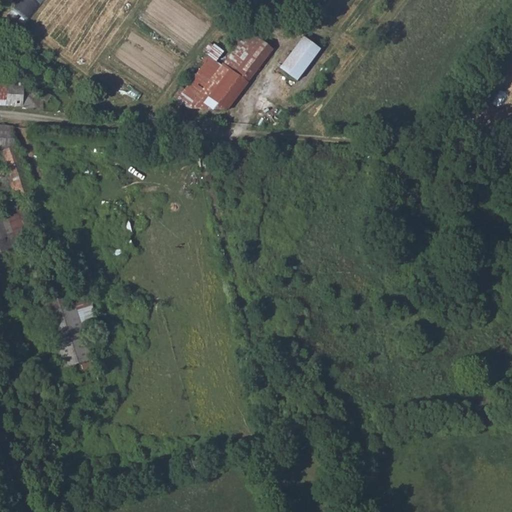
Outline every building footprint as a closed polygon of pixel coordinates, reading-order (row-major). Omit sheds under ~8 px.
[(17,0),(10,9),(26,22),(43,0),(17,0)] [(220,65),(215,62),(222,51),(213,44),(200,60),(204,63),(183,89),(180,87),(172,96),(187,108),(227,110),(272,49),(255,36),(254,36),(251,33),(249,34),(247,32),(242,37),(239,34),(226,50),(230,54),(220,65)] [(302,36),(279,67),(296,80),(319,49),(302,36)] [(141,92),(98,66),(93,73),(136,100),(141,92)] [(0,106),(23,107),(23,108),(43,110),(43,97),(39,96),(38,94),(34,93),(34,91),(28,90),(28,87),(0,85),(0,106)] [(0,150),(3,151),(11,176),(8,177),(13,193),(16,192),(17,195),(30,192),(9,126),(0,124),(0,150)] [(0,251),(35,237),(21,202),(18,202),(18,200),(5,203),(7,209),(0,211),(0,251)] [(95,330),(81,289),(65,295),(79,335),(95,330)] [(65,295),(37,304),(68,396),(96,387),(79,335),(65,295)] [(22,391),(5,345),(0,346),(0,375),(8,397),(22,391)]
